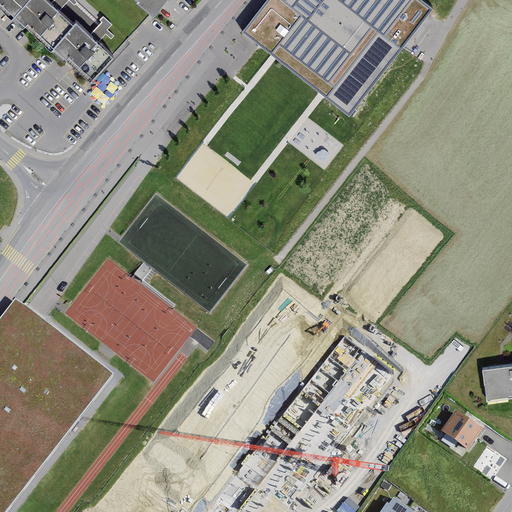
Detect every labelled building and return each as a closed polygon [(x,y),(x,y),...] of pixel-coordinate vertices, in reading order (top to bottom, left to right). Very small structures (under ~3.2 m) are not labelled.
[(120,38),(71,0),(0,0),(39,31),(92,73),(98,65),(120,38)] [(137,0),(156,15),(167,0),(137,0)] [(420,0),(268,0),(242,34),(349,117),(430,13),(433,10),(420,0)] [(0,318),(0,511),(6,511),(113,376),(15,300),(0,318)] [(404,371),(348,326),(245,454),(198,511),(290,511),(303,497),(404,371)] [(511,363),(484,368),(489,402),(511,398),(511,363)] [(487,431),(460,412),(446,433),(473,451),(487,431)] [(414,511),(393,498),(390,503),(387,502),(380,511),(414,511)]
